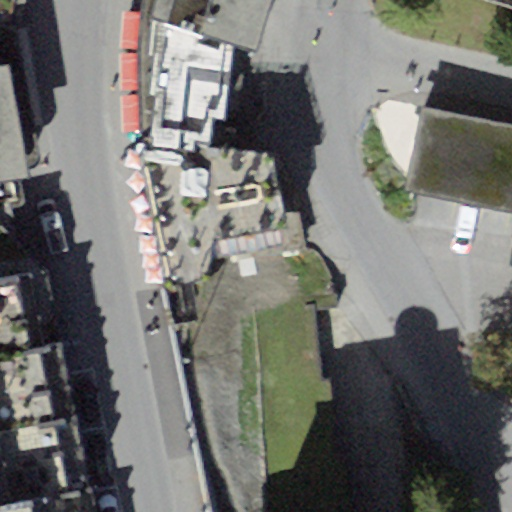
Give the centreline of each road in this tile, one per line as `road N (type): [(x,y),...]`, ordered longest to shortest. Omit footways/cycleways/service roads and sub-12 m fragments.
road 1 (residential): [(150,511),(81,117),(75,0)]
road 2 (residential): [(498,485),(337,174),(323,128),(321,46)]
road 3 (residential): [(321,46),(511,88)]
